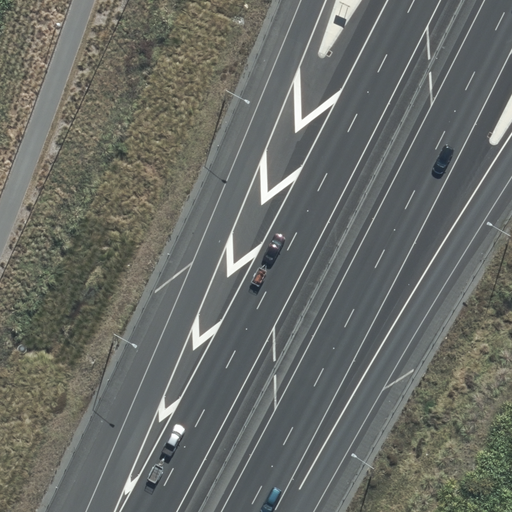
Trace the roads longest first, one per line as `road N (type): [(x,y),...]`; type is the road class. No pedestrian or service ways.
road 1 (motorway): [(150,511),(414,0)]
road 2 (motorway): [(511,0),(248,511)]
road 3 (motorway): [(103,511),(311,0)]
road 4 (motorway): [(511,155),(289,511)]
